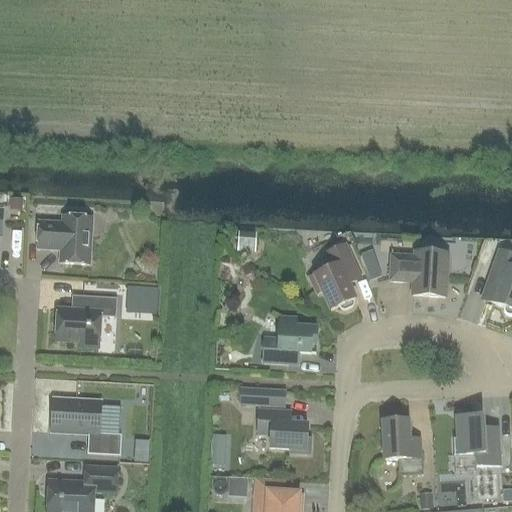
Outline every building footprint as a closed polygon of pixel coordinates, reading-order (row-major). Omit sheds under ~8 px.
[(12,201),(11,208),(24,209),(24,201),(12,201)] [(61,265),(91,267),(94,220),(64,218),(63,225),(40,223),(38,251),(62,253),(61,265)] [(239,233),(238,253),(257,254),(257,234),(239,233)] [(354,309),(355,305),(354,302),(356,301),(347,280),(359,274),(347,246),(325,255),(332,270),(310,279),(318,296),(324,293),(332,312),(341,308),(342,311),(346,313),(354,309)] [(511,256),(500,252),(483,301),(505,309),(505,313),(507,317),(511,318),(511,317),(511,256)] [(446,299),(449,255),(417,253),(416,258),(392,257),(391,283),(415,285),(414,297),(446,299)] [(130,290),(129,302),(158,303),(158,291),(130,290)] [(84,312),(60,311),(58,343),(82,344),(82,348),(99,349),(101,319),(117,319),(118,300),(84,298),(84,312)] [(317,356),(318,330),(297,329),(297,321),(281,320),(280,342),(266,341),(265,365),(299,367),(300,355),(317,356)] [(100,436),(102,404),(55,401),(53,434),(90,436),(89,456),(121,457),(122,437),(100,436)] [(291,451),(291,455),(311,456),(312,440),(308,440),(309,427),(283,426),(284,414),(260,413),(259,435),(272,436),(271,450),(291,451)] [(485,431),(484,419),(458,420),(459,441),(455,441),(456,458),(477,457),(477,469),(501,468),(499,430),(485,431)] [(410,422),(384,424),(386,462),(399,462),(400,478),(424,477),(423,449),(411,450),(410,422)] [(214,438),(213,451),(227,452),(228,438),(214,438)] [(86,485),(50,483),(48,511),(94,511),(96,494),(118,495),(119,471),(87,469),(86,485)] [(249,480),(230,479),(229,498),(248,499),(249,480)] [(299,511),(301,495),(286,494),(257,492),(255,511),(299,511)] [(434,496),(421,497),(421,511),(434,511),(434,496)]
